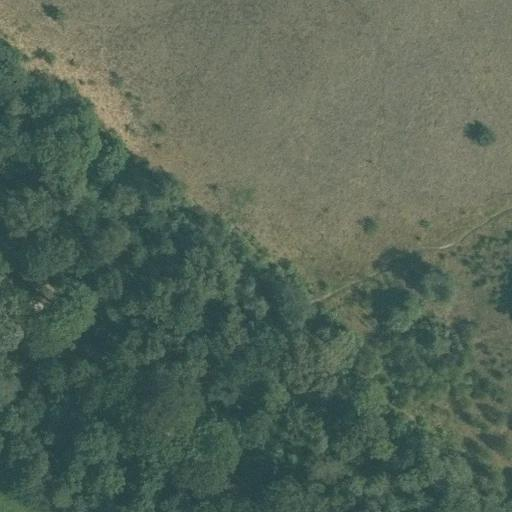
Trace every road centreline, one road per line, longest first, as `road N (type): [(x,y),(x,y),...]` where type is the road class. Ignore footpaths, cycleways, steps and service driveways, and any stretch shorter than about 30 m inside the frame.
road 1 (unknown): [(301,511),(0,249)]
road 2 (track): [(161,412),(0,273)]
road 3 (track): [(269,511),(161,412)]
